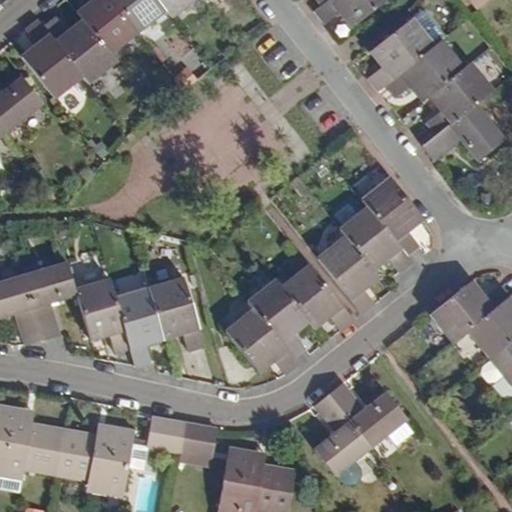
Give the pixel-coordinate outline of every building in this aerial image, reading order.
[(80,0),(75,4),(82,12),(98,0),(97,0),(80,0)] [(108,46),(135,24),(116,0),(97,0),(98,0),(82,12),(108,46)] [(116,0),(135,24),(163,1),(162,0),(116,0)] [(162,0),(163,1),(169,8),(179,0),(162,0)] [(317,0),(314,3),(325,18),(339,6),(345,0),(352,8),(362,1),(368,8),(378,0),(317,0)] [(339,6),(350,22),(368,8),(362,1),(352,8),(345,0),(339,6)] [(81,68),(87,76),(113,53),(108,46),(82,12),(65,25),(54,11),(43,20),(81,68)] [(24,57),(51,91),(81,68),(43,20),(37,12),(25,20),(35,38),(39,44),(24,57)] [(432,41),(411,13),(371,44),(388,73),(432,41)] [(437,37),(432,41),(388,73),(383,78),(393,92),(408,80),(415,72),(429,89),(436,83),(451,72),(461,64),(437,37)] [(20,51),(24,57),(39,44),(35,38),(20,51)] [(471,57),(461,64),(451,72),(455,80),(444,92),(450,100),(441,107),(438,109),(447,123),(476,100),(493,87),(471,57)] [(183,91),(199,82),(190,67),(174,76),(183,91)] [(0,122),(2,125),(36,97),(18,72),(0,85),(0,122)] [(408,80),(421,95),(429,89),(415,72),(408,80)] [(455,80),(451,72),(436,83),(444,92),(455,80)] [(436,83),(429,89),(441,107),(450,100),(444,92),(436,83)] [(439,129),(423,142),(433,155),(462,134),(478,156),(503,135),(476,100),(447,123),(439,129)] [(430,116),(439,129),(447,123),(438,109),(430,116)] [(405,224),(418,213),(388,175),(361,197),(365,201),(401,249),(404,252),(415,241),(405,224)] [(388,262),(401,249),(365,201),(338,224),(343,233),(363,258),(377,248),(382,255),(388,262)] [(358,311),(370,301),(361,286),(355,279),(369,266),(363,258),(343,233),(316,257),(358,311)] [(369,266),(382,255),(377,248),(363,258),(369,266)] [(408,258),(404,252),(401,249),(388,262),(395,270),(408,258)] [(21,267),(40,332),(56,327),(47,295),(70,287),(69,283),(62,257),(21,267)] [(305,318),(321,339),(336,328),(326,314),(321,305),(332,294),(307,261),(279,284),(300,311),(305,318)] [(361,286),(375,274),(369,266),(355,279),(361,286)] [(21,337),(40,332),(21,267),(0,272),(0,306),(12,303),(21,337)] [(181,273),(148,281),(159,321),(178,316),(180,324),(184,340),(200,337),(181,273)] [(121,332),(109,291),(104,276),(69,283),(70,287),(82,327),(99,321),(102,330),(104,337),(121,332)] [(251,304),(289,355),(302,346),(291,331),(285,323),(300,311),(279,284),(273,276),(245,297),(251,304)] [(483,293),(472,277),(463,284),(475,299),(483,293)] [(124,341),(129,361),(145,352),(140,336),(138,327),(159,321),(148,281),(109,291),(121,332),(124,341)] [(451,338),(466,326),(507,293),(498,283),(483,293),(475,299),(463,284),(431,308),(451,338)] [(489,356),(511,338),(511,314),(511,313),(511,312),(511,289),(507,293),(466,326),(489,356)] [(326,314),(340,304),(332,294),(321,305),(326,314)] [(279,371),(293,361),(289,355),(251,304),(225,327),(250,361),(264,350),(272,360),(279,371)] [(291,331),(305,318),(300,311),(285,323),(291,331)] [(159,321),(161,330),(180,324),(178,316),(159,321)] [(82,327),(83,335),(102,330),(99,321),(82,327)] [(140,336),(161,330),(159,321),(138,327),(140,336)] [(106,344),(124,341),(121,332),(104,337),(106,344)] [(511,383),(511,338),(489,356),(493,360),(481,371),(492,385),(506,374),(511,383)] [(256,369),(272,360),(264,350),(250,361),(256,369)] [(361,407),(338,380),(324,390),(366,445),(401,417),(383,393),(361,407)] [(331,472),(366,445),(324,390),(309,401),(331,430),(313,446),(331,472)] [(31,426),(33,419),(33,410),(0,405),(0,414),(23,417),(22,426),(31,426)] [(23,464),(52,469),(60,423),(60,422),(33,419),(31,426),(22,426),(23,417),(0,414),(0,462),(23,467),(23,464)] [(150,445),(176,449),(181,421),(155,418),(150,445)] [(99,427),(130,434),(131,427),(93,420),(91,429),(92,435),(98,435),(99,427)] [(181,421),(176,449),(206,453),(210,425),(181,421)] [(60,423),(52,469),(83,473),(83,485),(118,491),(130,434),(99,427),(98,435),(92,435),(91,429),(60,423)] [(226,450),(224,459),(251,463),(251,472),(261,474),(262,468),(261,455),(226,450)] [(224,459),(216,505),(250,511),(252,511),(253,509),(274,511),(284,511),(290,471),(262,468),(261,474),(251,472),(251,463),(224,459)] [(0,470),(21,474),(23,467),(0,462),(0,470)]
